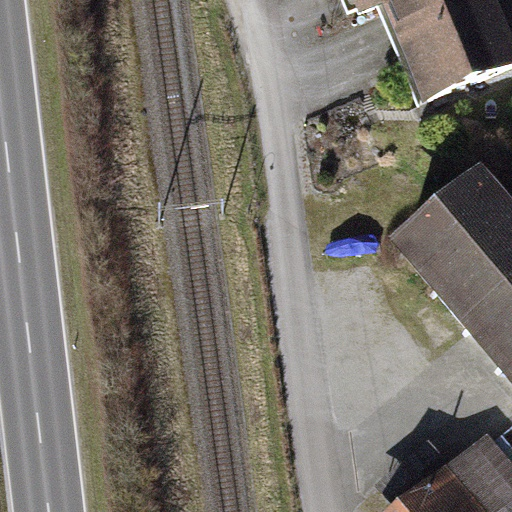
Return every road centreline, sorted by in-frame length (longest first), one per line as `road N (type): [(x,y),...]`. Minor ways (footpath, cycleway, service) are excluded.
road 1 (residential): [(329,511),(266,44),(247,0)]
road 2 (secondary): [(0,73),(51,511)]
